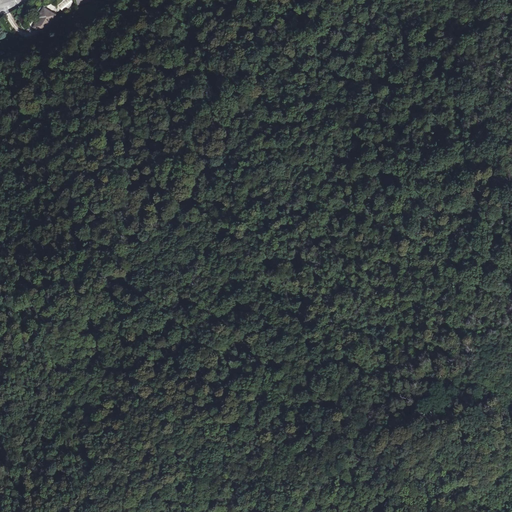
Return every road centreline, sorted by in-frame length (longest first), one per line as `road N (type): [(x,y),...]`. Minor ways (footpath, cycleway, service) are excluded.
road 1 (track): [(112,511),(138,482),(190,462),(258,390),(316,354),(437,237),(511,198)]
road 2 (track): [(405,86),(323,146),(214,252),(51,373)]
road 3 (track): [(281,511),(307,494),(359,490),(442,511)]
